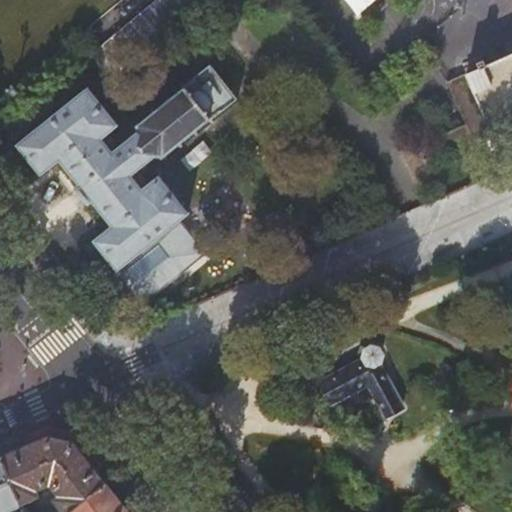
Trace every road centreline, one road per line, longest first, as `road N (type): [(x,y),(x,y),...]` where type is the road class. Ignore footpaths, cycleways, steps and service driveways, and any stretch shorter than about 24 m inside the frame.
road 1 (secondary): [(91,384),(195,511)]
road 2 (secondary): [(0,266),(91,384)]
